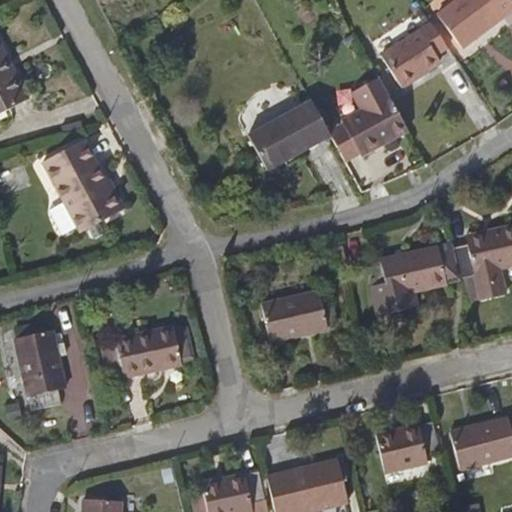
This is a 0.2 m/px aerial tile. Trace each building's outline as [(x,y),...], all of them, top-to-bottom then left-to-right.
[(451,56),(494,25),(475,0),(455,0),(426,21),(451,56)] [(440,52),(420,19),(367,54),(394,95),(414,82),(411,78),(431,65),(428,60),(440,52)] [(0,120),(24,109),(0,63),(0,120)] [(411,78),(414,82),(433,70),(431,65),(411,78)] [(308,107),(299,90),(272,105),(282,122),(308,107)] [(406,141),(386,104),(340,130),(360,166),(406,141)] [(329,147),(308,107),(282,122),(243,144),(265,183),(283,172),(286,178),(308,167),(305,161),(329,147)] [(74,238),(117,215),(101,186),(79,143),(35,166),(57,207),(71,232),(74,238)] [(101,186),(117,215),(123,212),(107,183),(101,186)] [(56,241),(71,232),(57,207),(42,215),(56,241)] [(449,282),(450,289),(465,285),(471,310),(497,304),(491,278),(511,273),(511,233),(481,241),(483,252),(458,257),(443,261),(449,282)] [(483,252),(481,241),(456,247),(458,257),(483,252)] [(443,261),(442,256),(372,272),(380,307),(437,294),(436,285),(449,282),(443,261)] [(259,351),(318,338),(310,300),(250,313),(259,351)] [(114,387),(172,373),(164,336),(106,350),(106,352),(113,384),(114,387)] [(54,398),(44,340),(7,347),(19,421),(49,416),(47,400),(54,398)] [(106,352),(92,356),(99,387),(113,384),(106,352)] [(449,478),(508,463),(499,427),(440,442),(449,478)] [(416,463),(430,459),(423,429),(367,445),(375,482),(419,472),(416,463)] [(254,488),(260,511),(336,511),(326,470),(312,474),(314,479),(296,483),(294,478),(254,488)] [(314,479),(312,474),(294,478),(296,483),(314,479)] [(254,511),(248,484),(191,498),(193,511),(254,511)] [(460,511),(481,511),(481,502),(460,505),(460,511)]
